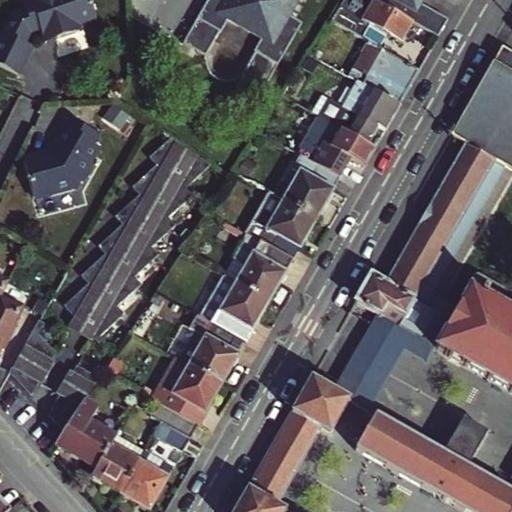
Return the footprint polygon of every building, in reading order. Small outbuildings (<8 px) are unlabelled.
[(27,0),(29,3),(31,9),(23,12),(11,15),(0,38),(0,68),(17,77),(30,49),(23,46),(30,31),(38,29),(41,39),(53,35),(55,41),(78,33),(75,27),(95,20),(88,0),(27,0)] [(366,0),(410,25),(437,41),(448,23),(420,6),(423,0),(210,0),(182,49),(204,62),(218,37),(220,38),(228,25),(261,44),(253,57),(254,57),(239,82),(262,95),(301,28),(288,21),(300,0),(366,0)] [(344,0),(330,22),(359,39),(368,25),(399,43),(410,25),(366,0),(344,0)] [(29,3),(21,6),(23,12),(31,9),(29,3)] [(53,35),(41,39),(43,45),(55,41),(53,35)] [(347,77),(357,83),(399,107),(418,73),(367,43),(347,77)] [(492,64),(511,75),(511,55),(501,49),(492,64)] [(511,75),(492,64),(484,78),(511,94),(511,75)] [(511,94),(484,78),(479,86),(511,104),(511,94)] [(357,83),(342,108),(376,128),(384,133),(399,107),(357,83)] [(511,104),(479,86),(465,112),(511,139),(511,104)] [(315,93),(305,110),(318,117),(319,118),(329,101),(315,93)] [(329,101),(319,118),(366,145),(376,128),(342,108),(329,101)] [(465,146),(503,168),(511,173),(511,139),(465,112),(450,137),(465,146)] [(318,117),(307,135),(349,159),(364,168),(374,150),(366,145),(319,118),(318,117)] [(56,154),(40,159),(36,157),(22,161),(20,165),(31,201),(51,195),(52,198),(74,191),(79,184),(80,185),(92,165),(90,164),(98,150),(93,147),(97,138),(67,121),(54,145),(56,154)] [(349,159),(307,135),(298,150),(302,153),(299,157),(338,179),(349,159)] [(104,342),(124,322),(125,320),(126,316),(120,310),(144,287),(136,280),(159,257),(152,250),(176,227),(169,218),(192,197),(185,189),(209,165),(170,140),(149,159),(157,169),(134,191),(141,198),(116,221),(123,228),(99,250),(107,258),(83,280),(91,288),(67,312),(71,315),(89,334),(105,351),(108,345),(104,342)] [(503,168),(465,146),(455,164),(493,186),(503,168)] [(299,174),(283,201),(315,220),(338,179),(299,157),(292,170),(299,174)] [(455,164),(445,181),(484,203),(493,186),(455,164)] [(511,175),(511,173),(503,168),(493,186),(484,203),(473,221),(463,238),(454,255),(444,273),(434,291),(424,308),(433,313),(511,175)] [(484,203),(445,181),(435,199),(473,221),(484,203)] [(244,234),(246,235),(291,261),(315,220),(283,201),(267,192),(244,234)] [(473,221),(435,199),(425,216),(463,238),(473,221)] [(463,238),(425,216),(415,233),(454,255),(463,238)] [(454,255),(415,233),(405,251),(444,273),(454,255)] [(246,235),(222,278),(267,303),(291,261),(246,235)] [(444,273),(405,251),(395,268),(434,291),(444,273)] [(395,268),(385,286),(414,302),(424,308),(434,291),(395,268)] [(450,323),(435,350),(511,394),(511,313),(500,306),(507,293),(478,276),(450,323)] [(221,277),(198,317),(244,344),(267,303),(222,278),(221,277)] [(404,319),(414,302),(385,286),(370,277),(354,305),(377,317),(424,344),(430,334),(404,319)] [(0,297),(0,354),(4,346),(6,347),(17,326),(15,325),(23,308),(0,297)] [(424,308),(414,302),(404,319),(430,334),(424,344),(435,350),(450,323),(440,317),(436,323),(430,320),(434,314),(433,313),(424,308)] [(430,320),(436,323),(440,317),(434,314),(430,320)] [(85,337),(89,334),(71,315),(62,324),(85,337)] [(195,334),(179,362),(221,386),(244,344),(198,317),(196,316),(189,330),(195,334)] [(349,403),(368,414),(404,352),(427,364),(435,350),(424,344),(377,317),(332,394),(349,403)] [(44,325),(38,321),(8,374),(30,397),(38,383),(41,386),(54,363),(50,360),(34,342),(44,325)] [(152,401),(158,404),(197,427),(221,386),(179,362),(176,360),(152,401)] [(86,400),(104,372),(99,368),(93,377),(79,367),(75,374),(72,372),(58,395),(62,397),(50,417),(65,433),(86,400)] [(291,415),(319,431),(330,437),(349,403),(332,394),(310,382),(291,415)] [(98,408),(86,400),(65,433),(56,447),(96,470),(115,438),(90,422),(98,408)] [(197,427),(158,404),(150,417),(161,424),(189,440),(197,427)] [(247,492),(275,507),(319,431),(291,415),(286,423),(247,492)] [(457,428),(441,456),(373,417),(354,451),(460,511),(511,511),(511,495),(467,470),(482,444),(480,431),(470,425),(457,428)] [(183,452),(189,440),(161,424),(155,435),(183,452)] [(90,480),(119,496),(145,452),(116,435),(115,438),(96,470),(90,480)] [(146,511),(148,511),(173,469),(145,452),(119,496),(146,511)] [(247,492),(235,511),(282,511),(275,507),(247,492)] [(0,511),(9,511),(10,511),(0,500),(0,511)]
